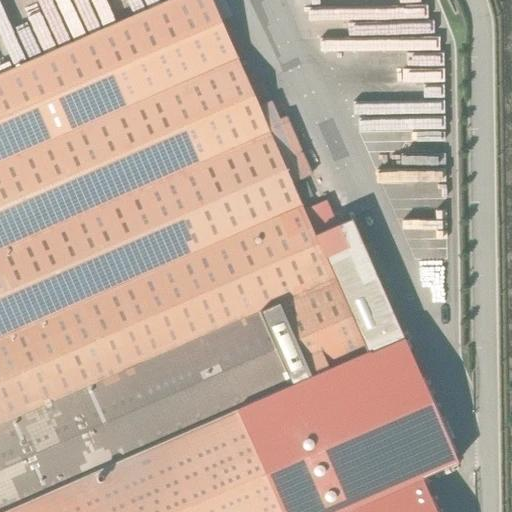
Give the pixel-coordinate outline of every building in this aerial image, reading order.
[(0,511),(434,511),(420,478),(457,462),(376,275),(361,281),(336,223),(314,233),(292,184),(311,175),(285,117),(278,120),(270,102),(259,107),(211,0),(173,0),(0,75),(0,511)] [(413,130),(412,92),(361,93),(361,131),(413,130)] [(442,92),(413,93),(413,129),(443,128),(442,92)] [(432,164),(413,165),(413,177),(433,177),(432,164)] [(428,203),(414,203),(415,284),(448,283),(446,192),(428,192),(428,203)]
